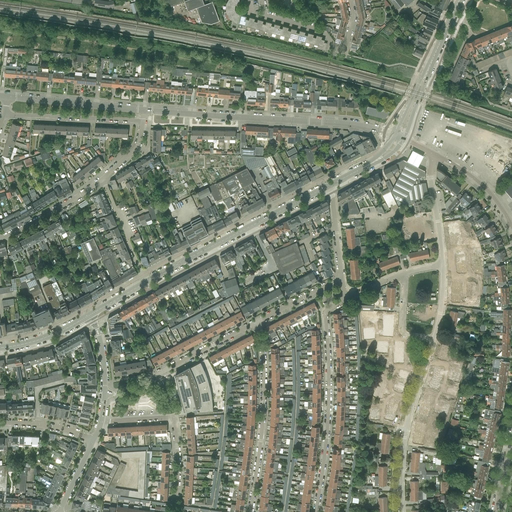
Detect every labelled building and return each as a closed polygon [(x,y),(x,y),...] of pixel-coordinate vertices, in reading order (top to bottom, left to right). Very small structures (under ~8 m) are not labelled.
[(165,0),(168,7),(184,1),(187,10),(196,7),(201,21),(212,23),(219,21),(212,2),(204,5),(201,0),(165,0)] [(390,0),(397,9),(405,3),(401,0),(390,0)] [(438,7),(443,9),(446,10),(450,0),(440,0),(438,6),(438,7)] [(334,8),(335,10),(347,8),(346,1),(339,3),(340,8),(337,8),(337,7),(334,8)] [(438,19),(440,15),(431,10),(431,9),(431,8),(431,9),(420,1),(416,5),(428,13),(432,16),(438,19)] [(226,4),(226,12),(235,10),(235,6),(226,4)] [(363,4),(356,6),(357,12),(369,9),(369,7),(366,7),(366,4),(363,4)] [(438,6),(435,5),(433,4),(431,8),(431,9),(431,10),(440,15),(443,9),(438,7),(438,6)] [(369,9),(357,12),(358,18),(364,17),(365,18),(366,18),(365,14),(367,13),(370,13),(369,9)] [(226,12),(230,19),(236,12),(235,10),(226,12)] [(236,12),(230,19),(237,24),(237,23),(240,15),(240,14),(236,12)] [(416,20),(425,27),(428,29),(433,31),(438,19),(432,16),(431,18),(422,13),(416,20)] [(241,28),(246,29),(247,26),(249,20),(246,19),(247,16),(246,16),(241,15),(239,24),(242,25),(241,28)] [(249,20),(247,26),(251,27),(250,30),(255,32),(255,28),(257,22),(254,21),(255,18),(250,17),(249,20)] [(358,18),(357,24),(369,27),(373,27),(374,23),(370,22),(369,23),(367,23),(365,23),(366,18),(365,18),(364,17),(358,18)] [(336,23),(335,25),(339,26),(339,25),(346,27),(348,21),(337,18),(336,23)] [(398,18),(396,21),(404,27),(413,33),(413,32),(415,30),(398,18)] [(257,22),(255,28),(256,28),(259,29),(258,33),(263,34),(264,31),(266,24),(265,24),(263,23),(263,20),(263,21),(258,19),(257,22)] [(266,24),(264,31),(268,32),(267,35),(271,36),(272,33),(274,26),(271,26),(272,23),(271,23),(266,22),(266,24)] [(274,26),(272,33),(276,34),(275,37),(280,38),(281,35),(282,29),(279,28),(280,25),(275,24),(274,26)] [(357,24),(355,30),(362,32),(365,33),(366,29),(368,29),(368,30),(372,31),(373,27),(369,27),(357,24)] [(333,30),(345,33),(346,27),(339,25),(339,26),(338,26),(337,28),(338,28),(338,30),(336,30),(336,29),(334,28),(333,30)] [(282,29),(281,35),(284,36),(283,39),(288,41),(289,37),(291,31),(288,30),(289,27),(288,27),(283,26),(282,29)] [(386,27),(383,31),(391,37),(394,33),(395,32),(387,26),(386,27)] [(425,27),(422,33),(430,37),(433,31),(428,29),(425,27)] [(291,31),(289,37),(293,38),(292,42),(297,43),(297,40),(299,33),(296,32),(297,29),(297,30),(291,28),(291,31)] [(504,28),(499,30),(503,38),(505,37),(507,43),(510,42),(504,28)] [(415,30),(413,32),(416,34),(416,35),(424,40),(427,42),(428,42),(430,37),(422,34),(420,32),(420,33),(415,29),(415,30)] [(333,30),(332,33),(337,34),(335,42),(341,44),(342,39),(343,40),(345,33),(333,30)] [(355,30),(353,36),(366,39),(366,37),(363,36),(363,37),(361,36),(362,32),(355,30)] [(499,30),(494,32),(499,42),(499,44),(502,43),(501,41),(503,40),(502,38),(503,38),(499,30)] [(299,33),(297,40),(298,40),(301,41),(300,44),(305,45),(306,42),(308,35),(307,35),(305,35),(305,32),(300,31),(299,33)] [(494,32),(489,34),(493,42),(494,44),(499,42),(494,32)] [(308,35),(306,42),(309,43),(309,46),(313,47),(314,44),(316,38),(313,37),(314,34),(313,34),(308,33),(308,35)] [(489,34),(484,36),(489,48),(492,47),(490,43),(493,42),(489,34)] [(317,35),(313,47),(314,44),(318,45),(317,48),(325,51),(327,43),(324,42),(325,40),(321,39),(322,36),(317,35)] [(412,39),(411,42),(412,43),(418,46),(423,49),(423,47),(425,48),(427,43),(423,41),(424,40),(416,35),(414,37),(416,38),(415,41),(414,40),(412,39)] [(352,42),(350,48),(356,50),(357,50),(360,39),(362,40),(362,41),(365,41),(366,39),(353,36),(353,37),(352,42)] [(484,36),(479,38),(484,49),(486,48),(487,49),(489,48),(484,36)] [(474,40),(477,48),(478,51),(484,49),(479,38),(474,40)] [(467,43),(471,52),(472,56),(475,54),(475,53),(473,49),(476,48),(477,48),(474,40),(467,43)] [(465,43),(461,54),(465,56),(467,52),(468,53),(471,52),(467,43),(465,43)] [(408,51),(417,55),(421,57),(424,51),(416,48),(415,51),(410,48),(408,51)] [(18,52),(18,56),(20,56),(21,53),(22,54),(25,54),(25,57),(28,58),(28,53),(29,50),(18,49),(18,52)] [(468,66),(471,60),(460,56),(457,61),(468,66)] [(2,65),(2,68),(5,68),(5,71),(4,76),(15,78),(16,66),(17,64),(10,64),(10,66),(6,66),(7,58),(4,58),(3,65),(2,65)] [(100,68),(100,69),(103,70),(104,61),(108,62),(109,59),(101,58),(100,68)] [(483,60),(476,63),(478,69),(485,66),(483,60)] [(455,67),(465,72),(468,66),(457,61),(455,67)] [(27,70),(26,79),(37,80),(38,71),(37,71),(38,66),(27,65),(27,69),(27,70)] [(15,78),(26,79),(27,70),(27,69),(23,69),(23,70),(20,70),(20,67),(16,66),(15,78)] [(86,76),(85,84),(96,85),(98,85),(100,72),(100,69),(100,68),(97,67),(96,77),(86,76)] [(455,67),(452,73),(461,77),(462,73),(464,74),(465,72),(455,67)] [(38,71),(37,80),(48,81),(48,76),(48,73),(49,69),(42,68),(42,72),(38,71)] [(172,68),(172,75),(176,76),(176,74),(179,75),(179,76),(182,76),(183,69),(172,68)] [(53,81),(63,82),(64,75),(64,74),(65,70),(54,69),(53,73),(53,74),(53,76),(53,81)] [(488,72),(490,78),(498,75),(496,69),(488,72)] [(102,72),(100,72),(98,85),(101,85),(101,86),(111,87),(112,79),(101,78),(102,72)] [(461,77),(452,73),(450,79),(453,80),(452,82),(456,85),(457,82),(458,83),(461,77)] [(63,82),(74,83),(75,75),(64,74),(63,82)] [(74,83),(85,84),(86,76),(75,75),(74,83)] [(489,85),(492,84),(501,81),(498,75),(490,78),(491,81),(488,82),(489,85)] [(112,79),(111,87),(122,88),(123,78),(120,78),(112,77),(112,79)] [(123,78),(122,88),(133,89),(134,81),(134,78),(130,77),(130,79),(127,79),(127,78),(123,78)] [(134,81),(133,89),(144,90),(144,82),(145,80),(145,79),(134,78),(134,81)] [(149,90),(149,91),(160,92),(161,80),(156,80),(156,83),(149,82),(149,90)] [(160,92),(170,93),(171,84),(164,84),(164,80),(161,80),(160,92)] [(171,84),(170,93),(172,93),(181,94),(182,86),(176,85),(176,82),(171,81),(171,84)] [(182,86),(181,94),(192,95),(193,87),(186,86),(187,82),(182,81),(182,86)] [(501,81),(492,84),(497,96),(502,90),(501,87),(503,86),(504,85),(503,83),(502,83),(501,81)] [(197,95),(207,96),(209,85),(204,85),(204,86),(198,85),(198,87),(197,95)] [(209,85),(207,96),(218,97),(219,89),(219,86),(209,85)] [(229,90),(228,98),(239,99),(240,87),(234,86),(234,91),(229,90)] [(256,98),(255,105),(264,106),(264,101),(264,98),(265,93),(265,91),(264,91),(265,88),(257,88),(257,92),(256,92),(256,98)] [(218,97),(228,98),(229,90),(219,89),(218,97)] [(270,101),(270,106),(279,106),(279,97),(279,96),(280,89),(276,89),(275,95),(271,95),(271,98),(270,98),(270,101)] [(244,90),(244,98),(247,99),(247,100),(247,105),(255,105),(256,98),(256,92),(257,92),(256,92),(248,91),(248,90),(244,90)] [(291,93),(291,96),(294,96),(294,101),(293,106),(293,107),(302,108),(302,100),(303,96),(296,96),(296,93),(296,90),(292,90),(291,93)] [(311,104),(314,104),(314,93),(311,92),(311,101),(307,100),(307,94),(303,94),(303,96),(302,100),(302,108),(310,108),(311,106),(311,104)] [(314,93),(314,104),(317,104),(317,109),(326,109),(326,100),(327,97),(319,96),(319,94),(317,94),(314,93)] [(279,97),(279,106),(287,107),(287,106),(288,100),(288,98),(279,97)] [(338,106),(339,98),(334,97),(334,100),(326,100),(326,109),(335,110),(336,104),(338,105),(338,106)] [(339,98),(338,106),(339,106),(341,106),(341,110),(346,110),(352,110),(352,107),(356,108),(359,107),(358,104),(357,101),(352,100),(351,103),(344,102),(344,99),(339,98)] [(367,106),(365,113),(385,119),(386,114),(387,115),(388,115),(390,112),(382,108),(381,109),(367,106)] [(13,123),(11,129),(19,131),(21,126),(13,123)] [(245,134),(256,135),(257,127),(246,126),(245,134)] [(256,135),(256,137),(267,138),(267,135),(267,134),(267,132),(267,127),(257,127),(256,135)] [(273,136),(273,137),(276,137),(276,140),(281,140),(281,137),(284,137),(284,136),(284,128),(274,128),(273,128),(273,133),(273,136)] [(284,128),(284,136),(288,136),(287,143),(294,144),(300,141),(300,140),(301,133),(295,133),(295,129),(284,128)] [(300,140),(300,141),(304,138),(306,138),(307,138),(317,138),(318,130),(307,130),(307,131),(301,131),(301,133),(300,140)] [(329,131),(318,130),(317,138),(328,139),(328,140),(332,140),(332,134),(328,134),(329,131)] [(230,131),(230,139),(239,139),(239,133),(235,133),(235,131),(230,131)] [(350,135),(360,155),(367,152),(358,135),(353,134),(350,135)] [(344,148),(346,152),(350,161),(360,155),(350,135),(346,137),(345,137),(344,137),(345,138),(343,139),(345,142),(342,144),(344,148)] [(369,137),(358,135),(367,152),(375,148),(369,137)] [(329,143),(331,147),(343,141),(340,136),(329,143)] [(241,142),(241,154),(255,155),(255,147),(255,145),(253,144),(252,145),(252,148),(246,148),(246,142),(241,142)] [(255,155),(255,156),(262,157),(263,148),(255,147),(255,155)] [(311,149),(303,148),(312,169),(313,171),(317,178),(323,175),(323,174),(324,174),(322,169),(318,162),(312,151),(311,149)] [(418,166),(423,155),(412,149),(407,160),(418,166)] [(350,161),(346,152),(344,153),(340,155),(345,163),(350,161)] [(151,154),(145,157),(149,164),(150,165),(150,166),(152,165),(153,167),(157,165),(155,161),(154,160),(153,158),(151,154)] [(322,157),(318,159),(320,164),(323,169),(327,167),(327,168),(332,165),(333,165),(334,164),(332,159),(331,158),(330,159),(329,157),(327,157),(325,154),(321,156),(322,157)] [(247,168),(235,173),(239,180),(250,174),(248,169),(267,164),(263,157),(262,157),(255,156),(242,155),(247,168)] [(269,156),(263,157),(267,164),(268,167),(269,167),(272,165),(275,163),(271,155),(269,156)] [(99,156),(94,160),(100,166),(104,163),(99,156)] [(145,157),(140,160),(144,167),(149,164),(149,165),(150,165),(145,157)] [(25,160),(28,168),(34,166),(31,158),(25,160)] [(94,160),(90,163),(95,170),(100,166),(94,160)] [(140,160),(134,164),(137,168),(138,171),(141,169),(142,171),(145,169),(144,167),(140,160)] [(402,171),(400,174),(390,192),(405,200),(405,201),(428,197),(428,196),(427,193),(428,193),(427,193),(427,190),(427,189),(426,189),(426,186),(425,183),(426,183),(419,183),(419,179),(418,175),(425,175),(424,171),(403,160),(396,163),(399,169),(402,171)] [(88,161),(84,164),(86,167),(91,173),(95,170),(90,163),(89,163),(88,161)] [(399,173),(400,174),(402,171),(399,169),(396,163),(389,167),(392,174),(393,176),(394,175),(393,174),(398,171),(399,173)] [(133,164),(128,168),(134,178),(139,175),(136,169),(133,164)] [(306,164),(304,165),(308,173),(309,176),(312,181),(317,178),(313,171),(312,170),(310,172),(306,164)] [(269,167),(276,181),(279,179),(272,165),(269,167)] [(267,166),(264,168),(269,178),(273,176),(267,166)] [(86,167),(81,170),(87,177),(91,173),(86,167)] [(388,178),(393,176),(392,174),(389,167),(383,170),(388,178)] [(128,168),(122,171),(126,179),(128,177),(129,179),(130,178),(131,179),(134,178),(128,168)] [(290,169),(288,170),(289,173),(291,176),(297,188),(304,185),(298,175),(298,173),(297,172),(296,171),(292,174),(290,169)] [(446,209),(457,197),(455,194),(460,188),(444,174),(443,173),(441,172),(440,171),(439,170),(438,170),(436,169),(435,181),(452,195),(445,203),(446,209)] [(81,170),(77,173),(82,180),(87,177),(81,170)] [(287,178),(285,180),(291,192),(297,188),(291,176),(289,173),(288,170),(285,172),(287,176),(288,178),(287,178)] [(126,179),(122,171),(115,175),(119,183),(126,179)] [(299,175),(298,175),(304,185),(311,181),(308,177),(307,174),(305,171),(299,175)] [(82,180),(77,173),(72,177),(78,184),(82,180)] [(235,173),(222,180),(230,196),(243,189),(242,187),(239,180),(235,173)] [(377,173),(372,176),(379,188),(382,187),(380,184),(379,182),(382,181),(377,173)] [(254,181),(250,174),(239,180),(242,187),(254,181)] [(372,176),(367,179),(371,186),(374,185),(376,190),(379,188),(372,176)] [(59,181),(59,182),(60,182),(61,184),(67,196),(73,193),(72,192),(70,188),(69,185),(67,182),(67,181),(65,179),(65,178),(59,181)] [(118,187),(117,183),(115,179),(110,181),(110,182),(111,185),(111,184),(113,189),(118,187)] [(273,181),(265,185),(269,193),(268,193),(268,194),(269,195),(271,200),(280,195),(278,191),(277,189),(279,188),(276,181),(275,179),(272,180),(273,181)] [(281,182),(280,183),(282,187),(283,190),(286,194),(291,192),(285,180),(284,179),(281,181),(281,182)] [(367,179),(361,182),(367,195),(370,200),(373,198),(370,193),(368,188),(371,186),(367,179)] [(222,180),(216,183),(222,198),(223,199),(228,209),(231,207),(229,204),(232,202),(230,196),(222,180)] [(361,182),(349,188),(353,198),(355,201),(358,200),(360,203),(363,202),(361,198),(367,195),(361,182)] [(208,187),(210,193),(214,202),(215,202),(216,201),(222,198),(216,183),(208,187)] [(58,186),(53,188),(54,190),(55,191),(55,190),(55,191),(58,197),(59,200),(67,196),(61,184),(58,186)] [(208,187),(197,192),(200,198),(203,205),(204,207),(205,209),(210,207),(214,216),(215,215),(222,228),(225,226),(222,219),(221,219),(220,218),(214,205),(212,206),(209,200),(208,198),(205,196),(210,193),(208,187)] [(340,205),(348,201),(353,198),(349,188),(337,195),(339,199),(337,200),(340,205)] [(14,190),(13,190),(15,196),(17,195),(21,202),(23,201),(17,189),(14,190)] [(33,192),(30,193),(32,199),(33,198),(35,201),(32,203),(34,206),(37,210),(42,207),(35,195),(36,194),(35,191),(34,189),(33,189),(32,190),(33,192)] [(48,194),(43,196),(48,203),(57,198),(58,197),(55,191),(55,190),(55,191),(54,190),(48,194)] [(382,195),(389,207),(395,204),(396,203),(390,191),(389,191),(386,193),(382,195)] [(94,203),(98,202),(105,198),(103,192),(92,197),(94,203)] [(257,192),(253,194),(260,208),(265,205),(262,198),(261,198),(258,195),(257,192)] [(251,204),(254,210),(260,208),(253,194),(252,193),(250,195),(251,198),(249,199),(251,204)] [(457,197),(447,207),(449,208),(452,211),(452,210),(461,201),(463,202),(461,205),(464,208),(466,205),(472,199),(465,193),(462,196),(459,194),(457,196),(457,197)] [(36,194),(35,195),(42,207),(48,203),(43,196),(40,198),(37,194),(36,194)] [(26,200),(24,201),(26,206),(28,209),(30,213),(36,211),(33,206),(32,203),(31,203),(29,198),(28,199),(26,200)] [(98,202),(94,203),(97,209),(97,210),(108,205),(105,198),(98,202)] [(245,198),(242,200),(249,213),(254,210),(251,204),(248,205),(245,198)] [(353,198),(348,201),(348,208),(357,208),(355,201),(353,198)] [(329,214),(328,200),(328,199),(320,203),(322,207),(321,208),(323,211),(326,216),(329,214)] [(86,200),(78,204),(80,208),(88,203),(86,200)] [(249,213),(242,200),(239,201),(241,205),(239,205),(239,208),(240,209),(241,212),(244,216),(249,213)] [(421,204),(421,200),(419,201),(413,202),(415,212),(424,211),(423,205),(423,203),(421,204)] [(320,203),(314,207),(320,218),(326,216),(323,211),(321,208),(322,207),(320,203)] [(472,214),(473,213),(475,215),(482,210),(477,203),(469,209),(472,214)] [(97,210),(94,211),(95,214),(97,217),(103,215),(106,213),(111,211),(108,205),(97,210)] [(128,209),(131,215),(139,211),(136,205),(128,209)] [(381,205),(375,208),(376,209),(378,213),(385,214),(381,205)] [(204,207),(198,210),(203,221),(205,227),(209,234),(215,231),(210,221),(209,218),(205,209),(204,207)] [(215,231),(222,228),(215,215),(214,216),(210,207),(205,209),(210,221),(215,231)] [(314,207),(308,209),(310,213),(311,213),(313,217),(315,221),(320,218),(314,207)] [(308,209),(303,212),(313,231),(316,229),(310,218),(313,217),(311,213),(310,213),(308,209)] [(228,212),(230,215),(231,218),(233,222),(240,219),(236,212),(234,213),(232,210),(228,212)] [(19,211),(13,214),(18,225),(25,222),(21,214),(19,211)] [(28,211),(21,214),(25,222),(31,218),(29,214),(28,211)] [(231,218),(230,215),(226,217),(225,215),(224,215),(222,211),(219,212),(221,217),(222,216),(227,225),(233,222),(231,218)] [(313,231),(303,212),(299,214),(303,222),(305,221),(311,232),(313,231)] [(13,214),(5,217),(6,218),(6,219),(7,221),(8,221),(12,228),(18,225),(13,214)] [(103,221),(101,223),(101,224),(102,225),(114,219),(114,218),(112,214),(107,216),(104,217),(106,220),(104,221),(103,221)] [(144,215),(139,217),(140,220),(141,224),(147,222),(146,222),(144,215)] [(298,215),(292,218),(293,218),(298,229),(299,229),(299,230),(301,229),(301,228),(300,228),(298,224),(301,222),(300,219),(299,218),(298,215)] [(475,218),(471,221),(470,222),(472,225),(477,221),(479,224),(482,227),(484,226),(484,225),(489,221),(487,217),(486,218),(484,215),(477,220),(475,218)] [(187,238),(190,246),(196,243),(200,241),(200,239),(209,235),(209,234),(200,217),(190,222),(191,223),(187,225),(181,227),(187,238)] [(2,220),(0,220),(2,224),(3,227),(5,230),(5,232),(12,228),(8,221),(7,221),(6,219),(6,218),(2,220)] [(291,218),(287,221),(289,225),(291,228),(293,232),(295,230),(296,232),(298,230),(299,230),(298,229),(293,218),(292,218),(291,218)] [(60,219),(55,222),(63,234),(66,232),(63,227),(62,224),(60,219)] [(117,225),(114,219),(102,225),(101,224),(99,225),(101,228),(103,227),(105,230),(117,225)] [(286,221),(281,224),(285,232),(287,230),(289,235),(292,234),(286,221)] [(55,222),(51,225),(56,232),(58,235),(60,234),(60,235),(63,234),(55,222)] [(285,232),(281,224),(275,227),(282,239),(284,238),(282,233),(285,232)] [(51,225),(47,227),(54,239),(56,238),(55,236),(57,235),(55,232),(56,232),(51,225)] [(492,225),(488,228),(484,230),(485,231),(485,232),(484,233),(487,237),(488,237),(490,236),(496,232),(492,225)] [(54,239),(47,227),(43,229),(47,237),(49,236),(52,240),(54,239)] [(111,232),(104,235),(105,237),(107,237),(119,231),(117,227),(113,229),(110,230),(111,232)] [(274,227),(269,230),(275,242),(278,241),(276,237),(278,236),(276,232),(274,227)] [(346,229),(347,239),(354,238),(354,235),(357,234),(357,228),(346,229)] [(482,228),(475,233),(477,236),(481,234),(480,233),(484,231),(482,228)] [(67,232),(69,238),(77,235),(74,229),(67,232)] [(43,230),(37,233),(46,250),(48,248),(44,239),(46,238),(43,230)] [(275,242),(269,230),(265,232),(269,241),(270,240),(272,244),(275,242)] [(177,241),(174,242),(179,251),(184,248),(181,241),(178,233),(177,231),(174,232),(175,235),(174,236),(177,241)] [(180,232),(178,233),(181,241),(184,248),(190,246),(187,238),(183,240),(182,237),(183,237),(181,233),(180,232)] [(37,233),(31,235),(35,243),(38,242),(43,251),(46,250),(37,233)] [(263,233),(259,235),(269,254),(271,253),(275,251),(274,249),(271,244),(269,244),(267,241),(264,234),(263,233)] [(326,234),(318,238),(321,244),(329,240),(326,234)] [(31,235),(26,238),(32,251),(35,249),(32,245),(35,243),(31,235)] [(113,239),(108,241),(110,245),(123,240),(121,236),(113,239)] [(358,237),(354,238),(347,239),(348,248),(355,247),(355,244),(359,244),(358,237)] [(26,238),(20,241),(23,245),(24,249),(27,247),(28,249),(27,250),(29,255),(33,253),(32,251),(26,238)] [(93,238),(84,242),(93,261),(102,257),(99,251),(97,246),(95,242),(93,238)] [(175,244),(172,246),(168,238),(165,239),(173,254),(179,251),(174,242),(175,244)] [(484,240),(479,242),(480,245),(485,243),(488,242),(488,243),(489,244),(491,243),(492,245),(493,245),(495,248),(497,247),(502,245),(501,245),(503,244),(501,238),(499,238),(494,240),(491,241),(490,238),(487,239),(485,240),(484,240)] [(162,241),(159,242),(167,257),(172,254),(169,250),(168,247),(164,239),(162,241)] [(251,239),(246,242),(251,250),(253,255),(254,256),(256,255),(253,249),(253,248),(256,247),(254,244),(251,239)] [(319,245),(322,250),(330,246),(327,241),(329,240),(321,244),(319,245)] [(117,246),(118,250),(126,247),(123,241),(109,247),(110,249),(117,246)] [(20,242),(14,244),(18,252),(21,251),(23,255),(26,254),(20,242)] [(84,242),(81,243),(89,262),(93,261),(84,242)] [(154,243),(154,244),(156,249),(158,252),(162,260),(167,257),(159,242),(154,243)] [(246,242),(240,245),(244,253),(247,251),(250,256),(253,255),(251,250),(246,242)] [(299,250),(298,247),(297,242),(294,243),(291,244),(284,247),(279,249),(275,251),(271,253),(281,276),(288,272),(290,271),(291,271),(304,264),(304,263),(303,260),(302,258),(301,255),(300,252),(299,250)] [(14,244),(8,247),(11,252),(12,255),(9,256),(10,262),(14,260),(15,260),(17,258),(15,254),(18,252),(14,244)] [(150,246),(149,247),(157,262),(162,260),(158,252),(156,253),(154,250),(152,245),(150,246)] [(240,245),(235,248),(237,253),(238,256),(242,265),(243,264),(244,264),(244,263),(243,260),(241,255),(244,253),(240,245)] [(320,252),(322,257),(330,253),(327,248),(330,247),(330,246),(322,250),(320,252)] [(109,247),(99,251),(102,257),(103,261),(111,278),(113,282),(115,286),(116,286),(127,279),(123,273),(122,272),(126,270),(124,268),(123,267),(121,268),(119,263),(118,264),(114,256),(109,247)] [(114,255),(115,258),(128,252),(126,247),(118,250),(119,253),(114,255)] [(146,249),(145,249),(146,253),(147,254),(148,257),(151,264),(152,265),(157,262),(149,247),(146,249)] [(496,263),(499,262),(498,261),(506,258),(504,254),(505,254),(503,250),(498,252),(497,249),(488,253),(490,256),(494,254),(495,258),(494,258),(496,263)] [(231,250),(226,253),(230,260),(229,260),(230,262),(231,265),(235,263),(238,270),(243,267),(242,265),(238,256),(236,257),(234,253),(233,254),(231,250)] [(428,250),(418,252),(420,259),(429,257),(428,250)] [(128,252),(115,258),(116,260),(118,259),(118,258),(121,256),(122,260),(130,257),(128,252)] [(420,259),(418,252),(409,254),(409,256),(410,261),(420,259)] [(230,260),(226,253),(220,256),(224,265),(230,262),(229,260),(230,260)] [(318,259),(321,265),(331,260),(328,254),(330,253),(322,257),(323,257),(318,259)] [(150,265),(146,255),(145,255),(141,257),(142,261),(142,262),(143,264),(144,264),(144,265),(145,267),(150,265)] [(397,257),(388,260),(390,267),(400,264),(397,257)] [(120,263),(119,263),(121,268),(123,267),(124,268),(126,270),(122,272),(123,273),(127,279),(133,276),(127,266),(126,265),(127,264),(127,263),(131,260),(131,258),(126,260),(120,263)] [(215,259),(209,262),(213,269),(214,269),(216,268),(218,271),(218,270),(220,269),(217,263),(215,259)] [(349,260),(351,270),(358,269),(357,259),(349,260)] [(127,264),(126,265),(127,266),(133,276),(138,273),(132,264),(132,263),(132,262),(131,260),(127,263),(127,264)] [(390,267),(388,260),(379,263),(381,270),(390,267)] [(323,268),(321,270),(322,272),(330,267),(332,266),(329,262),(329,261),(321,265),(323,268)] [(209,262),(204,264),(208,272),(209,272),(210,271),(215,280),(218,278),(213,269),(209,262)] [(43,263),(39,264),(43,273),(41,273),(43,276),(44,276),(47,275),(49,274),(43,263)] [(497,271),(491,272),(491,275),(505,273),(504,265),(501,266),(500,263),(499,263),(496,263),(494,264),(495,266),(496,266),(497,271)] [(204,264),(199,267),(203,275),(204,274),(206,273),(207,276),(210,275),(208,272),(204,264)] [(199,267),(193,270),(197,278),(198,277),(199,277),(201,276),(202,279),(204,278),(203,275),(199,267)] [(330,267),(322,272),(325,277),(333,273),(330,267)] [(228,280),(224,282),(228,293),(229,296),(233,294),(234,294),(238,291),(240,290),(239,288),(238,285),(235,278),(232,268),(227,271),(228,273),(228,280)] [(358,269),(351,270),(352,279),(359,278),(358,269)] [(103,280),(105,283),(106,285),(107,285),(110,290),(113,287),(108,278),(103,270),(99,272),(103,280)] [(193,270),(188,273),(192,280),(193,280),(195,279),(197,282),(199,280),(197,278),(193,270)] [(314,281),(315,283),(318,281),(315,277),(312,271),(307,274),(312,283),(314,281)] [(19,278),(23,295),(28,294),(40,289),(36,279),(35,276),(33,272),(27,274),(20,277),(19,278)] [(49,274),(47,275),(49,280),(52,279),(54,285),(57,283),(54,278),(52,273),(52,272),(49,274)] [(183,276),(182,276),(186,284),(187,283),(189,288),(195,285),(194,283),(192,280),(188,273),(183,276)] [(505,273),(491,275),(492,277),(498,277),(498,280),(498,281),(499,285),(506,284),(506,283),(506,280),(505,273)] [(307,274),(303,277),(308,286),(310,285),(310,284),(312,283),(307,274)] [(182,277),(176,279),(182,290),(185,288),(187,287),(186,284),(182,276),(182,277)] [(303,277),(298,279),(302,288),(305,286),(305,288),(308,286),(303,277)] [(100,279),(99,280),(100,282),(99,283),(101,286),(102,286),(106,292),(110,290),(107,285),(106,285),(105,283),(103,285),(100,279)] [(172,282),(171,282),(172,284),(175,290),(176,289),(178,288),(179,291),(182,290),(176,279),(172,282)] [(298,279),(293,282),(298,291),(301,290),(300,289),(302,288),(298,279)] [(96,282),(93,283),(97,289),(96,290),(100,296),(106,292),(102,286),(101,286),(99,283),(100,282),(99,280),(96,282)] [(84,282),(79,285),(81,289),(83,288),(86,294),(83,295),(87,303),(93,300),(90,293),(88,290),(87,287),(85,284),(84,282)] [(171,282),(165,285),(169,293),(170,293),(171,292),(172,291),(173,291),(174,294),(176,293),(175,290),(172,284),(171,282)] [(293,282),(288,284),(293,293),(295,291),(296,293),(298,291),(293,282)] [(51,283),(42,287),(47,297),(51,296),(53,299),(49,300),(51,306),(52,309),(55,307),(57,311),(54,312),(57,319),(63,316),(60,310),(59,302),(60,302),(57,296),(51,283)] [(93,283),(87,287),(88,290),(90,293),(93,300),(95,299),(100,296),(96,290),(97,289),(93,283)] [(293,293),(288,284),(283,287),(288,296),(291,295),(290,294),(293,293)] [(501,293),(494,293),(494,296),(501,296),(501,295),(509,295),(508,287),(507,284),(506,284),(499,285),(498,285),(500,288),(501,293)] [(165,285),(160,288),(164,296),(164,295),(165,295),(167,294),(169,297),(171,296),(169,293),(165,285)] [(74,286),(72,288),(75,294),(77,298),(79,302),(81,306),(87,303),(83,295),(80,297),(78,292),(76,293),(76,290),(74,286)] [(67,287),(65,289),(67,292),(68,294),(68,295),(69,295),(70,298),(71,299),(72,302),(76,309),(81,307),(78,302),(76,299),(74,300),(72,297),(67,287)] [(387,287),(387,297),(394,297),(395,288),(387,287)] [(60,302),(59,302),(60,310),(63,316),(71,312),(66,303),(59,288),(56,289),(59,295),(57,296),(60,302)] [(166,298),(160,288),(155,291),(159,298),(162,297),(164,300),(166,298)] [(279,288),(274,290),(279,299),(281,297),(282,299),(284,297),(279,288)] [(28,295),(31,308),(35,307),(33,297),(42,293),(41,289),(28,295)] [(274,290),(269,293),(275,302),(277,301),(276,300),(279,299),(274,290)] [(152,293),(150,295),(155,303),(157,302),(157,301),(159,300),(154,291),(151,293),(152,293)] [(269,293),(265,295),(269,304),(272,302),(272,304),(275,302),(269,293)] [(68,295),(64,297),(67,303),(69,307),(72,311),(76,309),(72,302),(71,299),(70,298),(69,295),(68,295)] [(148,295),(144,297),(149,306),(151,309),(154,307),(152,304),(155,303),(150,295),(148,296),(148,295)] [(265,295),(260,298),(265,308),(268,306),(267,305),(269,304),(265,295)] [(494,296),(494,301),(498,300),(498,305),(499,305),(499,306),(501,306),(502,306),(508,306),(508,303),(509,303),(509,295),(501,295),(501,296),(494,296)] [(142,299),(140,300),(144,308),(145,309),(146,312),(151,309),(149,306),(144,297),(142,299)] [(394,297),(387,297),(383,297),(383,306),(394,307),(394,297)] [(260,298),(255,300),(260,309),(262,308),(263,309),(265,308),(260,298)] [(137,301),(134,303),(139,311),(141,310),(142,311),(145,309),(140,300),(137,302),(137,301)] [(255,300),(250,303),(255,313),(258,311),(257,310),(260,309),(255,300)] [(244,302),(240,305),(241,308),(246,317),(248,316),(248,315),(250,314),(246,306),(246,305),(244,302)] [(314,302),(309,305),(312,311),(317,308),(314,302)] [(131,305),(130,306),(135,315),(137,314),(136,313),(139,311),(134,303),(131,305)] [(250,303),(246,305),(250,314),(252,313),(253,314),(255,313),(250,303)] [(309,305),(303,308),(307,314),(308,318),(314,315),(312,311),(309,305)] [(127,307),(124,309),(129,317),(132,316),(135,315),(130,306),(128,307),(127,307)] [(490,312),(490,317),(494,317),(511,317),(511,309),(509,309),(509,306),(508,306),(502,306),(501,306),(501,309),(503,310),(503,313),(497,313),(496,312),(491,312),(490,312)] [(33,316),(38,326),(38,327),(40,326),(40,325),(51,320),(52,321),(54,320),(49,308),(48,308),(49,309),(33,316)] [(166,323),(169,322),(164,308),(159,311),(160,313),(166,323)] [(303,308),(298,311),(301,317),(307,314),(303,308)] [(128,329),(129,330),(132,328),(130,325),(129,326),(128,323),(131,321),(129,317),(124,309),(121,310),(121,311),(120,312),(122,316),(124,320),(123,320),(128,329)] [(471,313),(479,313),(479,317),(483,317),(483,309),(472,309),(471,313)] [(298,311),(293,313),(297,322),(302,319),(301,317),(298,311)] [(451,311),(449,320),(456,322),(459,322),(460,318),(460,317),(463,318),(465,313),(458,311),(458,312),(455,312),(451,311)] [(18,318),(19,318),(19,312),(15,313),(16,319),(16,323),(18,332),(24,331),(22,322),(19,323),(18,318)] [(107,319),(107,320),(108,327),(114,326),(114,325),(114,323),(122,318),(121,316),(118,312),(108,318),(108,319),(107,319)] [(223,315),(223,317),(229,327),(234,324),(230,317),(227,312),(224,313),(225,314),(223,315)] [(241,312),(235,314),(239,321),(244,318),(241,312)] [(293,313),(287,316),(291,322),(292,325),(297,322),(293,313)] [(235,314),(230,317),(234,324),(239,321),(235,314)] [(30,315),(27,316),(30,330),(37,328),(34,320),(33,320),(32,317),(30,318),(30,315)] [(175,316),(168,320),(169,323),(171,326),(175,324),(173,322),(177,320),(175,316)] [(287,316),(282,319),(285,325),(291,322),(287,316)] [(218,320),(220,323),(223,329),(229,327),(223,317),(218,320)] [(502,320),(502,325),(510,325),(511,317),(494,317),(494,319),(502,320)] [(282,319),(277,322),(280,328),(283,326),(284,329),(287,327),(285,325),(282,319)] [(456,322),(449,320),(447,330),(454,331),(456,322)] [(277,322),(271,325),(275,331),(280,328),(277,322)] [(220,323),(214,325),(218,332),(223,329),(220,323)] [(132,334),(129,330),(128,329),(127,329),(122,329),(121,325),(114,326),(108,327),(109,335),(122,333),(123,337),(128,337),(133,336),(132,334)] [(143,326),(142,327),(145,333),(146,333),(150,331),(148,328),(147,326),(147,325),(143,327),(143,326)] [(214,325),(209,328),(213,335),(218,332),(214,325)] [(271,325),(266,327),(272,338),(277,335),(275,331),(271,325)] [(203,328),(197,331),(199,334),(202,340),(208,338),(207,338),(204,331),(203,329),(203,328)] [(209,328),(204,331),(208,338),(213,335),(209,328)] [(83,342),(88,339),(88,337),(84,331),(79,335),(83,342)] [(502,335),(502,340),(510,340),(510,333),(494,332),(491,332),(491,335),(502,335)] [(199,334),(193,336),(197,343),(202,340),(199,334)] [(78,348),(78,347),(77,345),(78,345),(81,343),(83,342),(79,335),(66,341),(71,349),(71,350),(72,356),(76,354),(75,350),(78,349),(78,348)] [(252,335),(246,338),(250,344),(253,342),(255,341),(252,335)] [(193,336),(188,339),(192,346),(197,343),(193,336)] [(246,338),(241,340),(244,347),(250,344),(246,338)] [(78,345),(77,345),(78,347),(78,348),(82,347),(90,345),(88,339),(83,342),(81,343),(78,345)] [(188,339),(183,342),(186,349),(192,346),(188,339)] [(241,340),(236,343),(239,349),(244,347),(241,340)] [(67,357),(70,355),(72,356),(71,350),(71,349),(66,341),(61,344),(65,352),(65,353),(67,357)] [(183,342),(178,345),(181,352),(186,349),(183,342)] [(236,343),(231,346),(234,352),(235,355),(240,352),(239,349),(236,343)] [(61,344),(55,347),(58,352),(57,353),(59,357),(59,358),(60,361),(63,359),(62,356),(63,356),(62,354),(65,352),(61,344)] [(84,353),(92,351),(90,345),(82,347),(78,348),(78,349),(80,354),(83,353),(84,353)] [(178,345),(172,347),(176,354),(181,352),(178,345)] [(442,345),(440,352),(448,354),(449,347),(442,345)] [(120,354),(121,354),(121,353),(124,352),(124,349),(121,350),(120,346),(111,347),(112,348),(111,349),(111,350),(112,351),(112,354),(117,353),(117,355),(120,354)] [(231,346),(225,349),(228,355),(234,352),(231,346)] [(172,347),(167,350),(171,357),(176,354),(172,347)] [(49,350),(46,351),(49,360),(54,358),(55,360),(57,359),(56,353),(53,354),(52,348),(49,349),(49,350)] [(510,348),(496,348),(496,350),(499,350),(499,349),(502,349),(501,356),(510,356),(510,348)] [(225,349),(220,352),(223,358),(228,355),(225,349)] [(167,350),(162,353),(165,360),(171,357),(167,350)] [(37,353),(35,354),(37,363),(43,361),(40,351),(37,352),(37,353)] [(43,351),(40,351),(43,361),(49,360),(46,351),(43,352),(43,351)] [(81,357),(82,360),(93,356),(92,351),(84,353),(85,356),(81,357)] [(220,352),(215,354),(218,360),(219,363),(224,360),(223,358),(220,352)] [(440,352),(439,358),(446,360),(448,354),(440,352)] [(162,353),(157,356),(160,363),(165,360),(162,353)] [(31,364),(28,354),(25,355),(26,356),(23,357),(26,369),(32,368),(31,364)] [(31,354),(28,354),(31,364),(37,363),(35,354),(32,355),(31,354)] [(215,354),(209,357),(212,363),(218,360),(215,354)] [(117,355),(110,356),(110,359),(112,365),(112,369),(114,369),(115,375),(122,374),(120,365),(114,366),(114,365),(113,359),(117,359),(117,358),(117,355)] [(160,363),(157,356),(151,359),(155,365),(160,363)] [(15,358),(7,359),(8,364),(8,367),(13,366),(14,369),(13,369),(13,372),(17,371),(16,367),(15,358)] [(501,366),(500,369),(508,370),(509,362),(502,361),(502,359),(499,359),(498,366),(501,366)] [(150,360),(139,362),(140,371),(147,370),(146,366),(153,365),(150,360)] [(211,401),(212,400),(211,393),(210,386),(209,387),(208,384),(209,384),(207,377),(205,371),(204,371),(203,369),(204,369),(200,362),(189,368),(191,372),(188,373),(187,372),(176,375),(177,382),(178,382),(179,386),(178,387),(182,399),(184,404),(183,404),(184,410),(193,408),(194,413),(197,412),(196,407),(196,406),(200,406),(200,411),(213,410),(212,403),(211,401)] [(76,367),(73,368),(74,373),(77,373),(78,373),(83,373),(96,372),(95,363),(91,364),(91,366),(87,366),(85,367),(85,369),(83,369),(77,370),(76,367)] [(435,367),(433,373),(442,376),(444,370),(435,367)] [(492,367),(491,372),(495,372),(495,376),(499,377),(507,378),(508,370),(500,369),(492,367)] [(401,371),(399,377),(406,380),(408,373),(401,371)] [(433,373),(431,380),(440,383),(442,376),(433,373)] [(399,377),(397,383),(404,386),(406,380),(399,377)] [(489,379),(489,383),(492,383),(498,384),(506,385),(507,378),(499,377),(498,381),(489,379)] [(431,380),(429,386),(438,389),(440,383),(431,380)] [(397,383),(395,390),(402,392),(404,386),(397,383)] [(494,388),(494,391),(504,393),(506,385),(498,384),(492,383),(491,387),(494,388)] [(81,384),(81,387),(83,387),(83,393),(86,393),(92,393),(96,393),(96,384),(83,384),(82,384),(81,384)] [(490,395),(489,398),(493,399),(503,401),(504,393),(494,391),(493,396),(490,395)] [(83,393),(83,396),(85,396),(84,401),(93,404),(94,398),(91,397),(92,393),(86,393),(83,393)] [(426,395),(424,401),(431,404),(433,397),(426,395)] [(503,401),(493,399),(489,398),(488,398),(488,402),(491,402),(491,406),(494,407),(502,408),(503,401)] [(391,399),(389,406),(396,408),(398,402),(391,399)] [(424,401),(422,407),(429,410),(431,404),(424,401)] [(389,406),(387,412),(394,414),(396,408),(389,406)] [(422,407),(420,414),(427,416),(429,410),(422,407)] [(485,409),(483,418),(484,418),(499,422),(501,414),(500,414),(500,412),(485,409)] [(387,412),(385,418),(393,420),(394,414),(387,412)] [(488,422),(487,427),(497,429),(499,422),(484,418),(484,421),(488,422)] [(452,419),(450,426),(455,427),(456,428),(458,421),(452,419)] [(312,426),(311,431),(319,431),(319,427),(316,426),(316,424),(309,423),(308,426),(312,426)] [(417,423),(416,429),(425,431),(426,425),(417,423)] [(483,430),(482,433),(488,435),(495,436),(497,429),(487,427),(486,431),(483,430)] [(416,429),(415,436),(424,437),(425,431),(416,429)] [(382,441),(381,443),(389,444),(390,434),(385,433),(383,433),(382,437),(382,441)] [(485,437),(484,442),(494,444),(495,436),(488,435),(482,433),(481,436),(485,437)] [(9,447),(9,449),(12,449),(12,448),(18,448),(18,445),(19,435),(12,435),(12,442),(9,442),(9,447)] [(39,436),(32,436),(32,445),(36,445),(36,446),(42,447),(42,440),(39,440),(39,436)] [(415,436),(413,442),(422,444),(424,437),(415,436)] [(334,438),(334,443),(337,443),(337,445),(337,446),(344,447),(344,446),(345,444),(341,443),(341,441),(342,439),(334,438)] [(61,441),(60,443),(64,445),(75,450),(78,445),(79,442),(73,439),(70,444),(70,445),(62,441),(61,441)] [(105,444),(101,442),(100,444),(104,446),(114,451),(114,448),(114,443),(108,443),(105,444)] [(389,444),(381,443),(377,442),(376,450),(380,450),(380,452),(387,453),(389,444)] [(479,445),(478,448),(484,450),(492,451),(494,444),(484,442),(483,446),(479,445)] [(60,443),(59,446),(67,450),(66,453),(73,456),(75,450),(64,445),(60,443)] [(482,462),(488,463),(489,459),(490,459),(492,451),(484,450),(478,448),(476,448),(475,452),(480,453),(479,457),(483,457),(482,462)] [(98,450),(95,455),(103,459),(106,453),(98,450)] [(56,452),(55,454),(58,456),(70,462),(73,456),(66,453),(64,456),(56,452)] [(412,452),(411,462),(419,462),(419,453),(417,453),(412,452)] [(70,462),(55,454),(55,455),(54,454),(52,457),(62,461),(61,464),(68,467),(70,462)] [(95,455),(92,461),(100,465),(103,459),(95,455)] [(92,461),(90,467),(97,470),(100,465),(92,461)] [(478,461),(475,472),(477,472),(479,473),(487,474),(485,474),(486,472),(487,472),(488,468),(488,467),(487,467),(488,463),(482,462),(478,461)] [(411,468),(410,471),(415,472),(418,472),(419,473),(420,473),(422,474),(426,474),(426,472),(425,469),(425,463),(419,462),(411,462),(411,468)] [(49,467),(65,474),(67,468),(63,466),(59,464),(59,465),(58,467),(50,464),(49,466),(49,467)] [(19,484),(18,506),(25,506),(25,497),(27,467),(21,467),(20,467),(19,484)] [(48,469),(51,471),(55,473),(54,476),(62,480),(65,474),(49,467),(48,469)] [(90,467),(87,472),(95,476),(98,477),(100,472),(97,470),(90,467)] [(87,472),(84,478),(92,481),(95,476),(87,472)] [(477,472),(476,475),(478,475),(477,480),(485,482),(486,477),(485,476),(485,474),(487,474),(479,473),(477,472)] [(44,476),(43,478),(47,480),(59,486),(62,480),(54,476),(52,479),(52,480),(44,476)] [(374,486),(378,486),(386,486),(386,476),(379,476),(375,476),(374,486)] [(43,478),(41,481),(45,483),(47,484),(46,487),(48,488),(56,491),(59,486),(47,480),(43,478)] [(84,478),(82,483),(89,487),(92,488),(94,483),(92,481),(84,478)] [(470,482),(469,486),(473,487),(475,488),(483,489),(482,489),(482,487),(484,487),(485,482),(477,480),(475,480),(474,483),(470,482)] [(82,483),(79,489),(87,493),(89,487),(82,483)] [(112,494),(117,494),(118,488),(115,488),(110,486),(112,494)] [(472,490),(471,494),(474,495),(473,498),(476,498),(480,500),(481,497),(482,492),(481,491),(482,489),(483,489),(475,488),(473,487),(472,490)] [(41,491),(40,492),(41,492),(53,498),(56,491),(48,488),(46,491),(42,489),(41,491)] [(79,489),(76,495),(86,499),(89,494),(87,493),(79,489)] [(33,492),(32,507),(37,507),(48,508),(50,504),(50,503),(43,499),(42,498),(41,496),(39,493),(37,493),(35,493),(36,490),(33,490),(33,492)] [(418,491),(410,491),(410,501),(418,500),(423,500),(422,491),(418,491)] [(42,494),(41,496),(42,498),(43,499),(50,503),(53,498),(40,492),(41,492),(41,493),(42,494)] [(73,501),(71,509),(76,509),(75,510),(83,511),(85,511),(87,508),(94,509),(93,511),(99,511),(100,506),(97,505),(96,504),(93,503),(86,500),(86,499),(76,495),(73,501)] [(469,503),(468,507),(479,509),(480,503),(472,501),(471,504),(469,503)]
